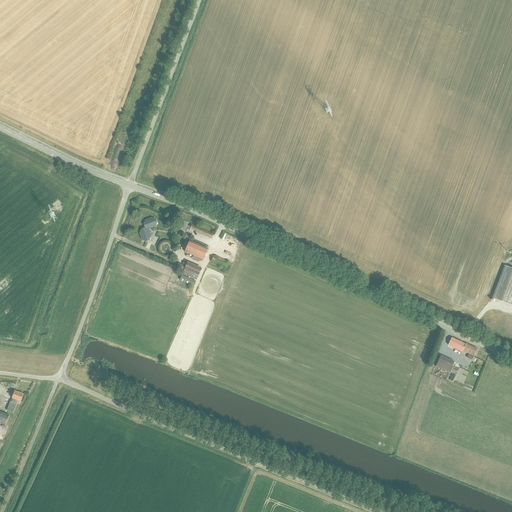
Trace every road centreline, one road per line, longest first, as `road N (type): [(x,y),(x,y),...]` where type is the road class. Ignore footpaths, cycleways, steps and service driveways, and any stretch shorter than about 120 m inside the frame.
road 1 (secondary): [(511,358),(129,185)]
road 2 (unclassified): [(376,511),(59,379)]
road 3 (unclassified): [(59,379),(129,185)]
road 4 (unclassified): [(129,185),(198,0)]
road 5 (unclassified): [(2,511),(59,379)]
road 6 (secondary): [(129,185),(0,127)]
